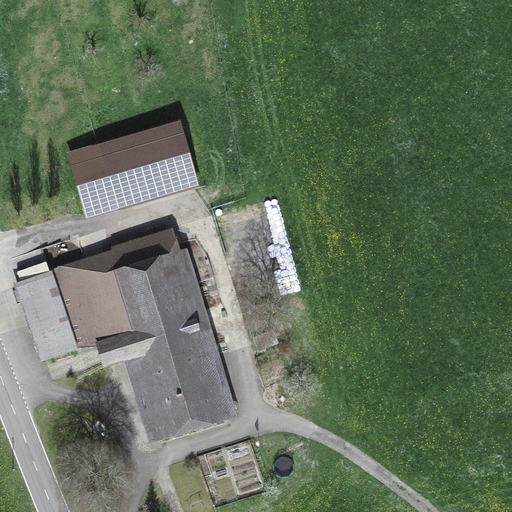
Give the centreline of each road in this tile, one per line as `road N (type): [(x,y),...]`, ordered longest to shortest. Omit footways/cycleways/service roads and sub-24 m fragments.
road 1 (track): [(0,251),(167,210),(192,213),(208,239),(239,355)]
road 2 (track): [(128,511),(141,468),(257,423),(239,355)]
road 3 (track): [(431,511),(328,438),(285,421),(257,423)]
road 4 (track): [(7,394),(34,385),(109,407),(141,468)]
road 5 (tertiary): [(0,374),(53,511)]
